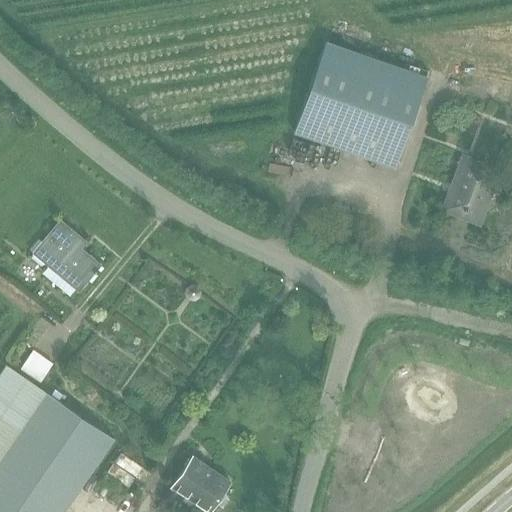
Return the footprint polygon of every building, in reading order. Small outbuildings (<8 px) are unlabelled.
[(473,0),(461,36),(493,47),(509,0),(473,0)] [(394,167),(426,76),(324,40),(293,132),(394,167)] [(478,221),(497,170),(463,157),(443,208),(478,221)] [(78,291),(100,264),(81,248),(86,241),(59,219),(31,252),(78,291)] [(19,368),(39,382),(53,363),(33,349),(19,368)] [(0,511),(61,511),(113,437),(46,391),(5,364),(0,371),(0,511)] [(117,447),(110,456),(131,470),(137,461),(117,447)] [(207,511),(229,480),(192,455),(171,486),(207,511)]
